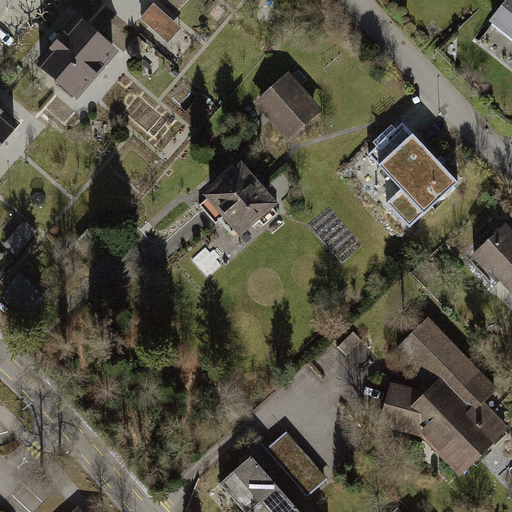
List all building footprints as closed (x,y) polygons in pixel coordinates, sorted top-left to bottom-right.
[(511,0),(507,0),(479,39),(511,63),(511,0)] [(145,16),(170,44),(185,32),(160,3),(145,16)] [(115,66),(73,30),(32,76),(74,113),(115,66)] [(319,112),(287,76),(254,107),(286,143),(319,112)] [(464,190),(402,122),(363,158),(389,186),(370,204),(406,243),(464,190)] [(0,155),(12,139),(0,129),(0,155)] [(272,215),(237,174),(202,203),(236,245),(272,215)] [(25,221),(8,247),(22,256),(39,230),(25,221)] [(511,239),(501,228),(470,259),(511,301),(511,239)] [(24,317),(46,297),(25,274),(3,294),(24,317)] [(398,348),(434,387),(425,397),(395,389),(383,421),(423,432),(462,471),(506,429),(483,403),(494,390),(428,321),(398,348)] [(291,431),(269,451),(309,496),(331,477),(291,431)] [(260,453),(217,487),(240,511),(260,511),(289,488),(260,453)] [(308,511),(289,488),(260,511),(308,511)]
